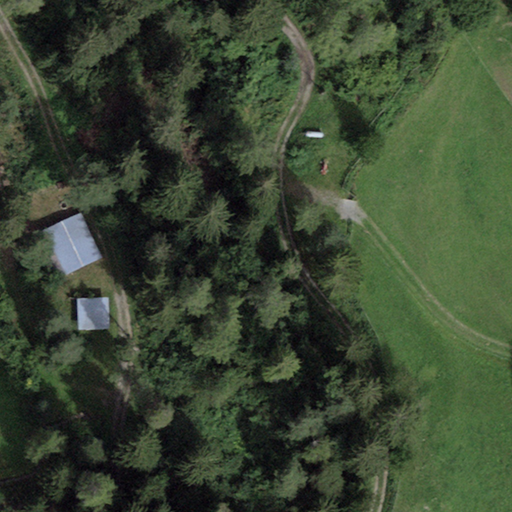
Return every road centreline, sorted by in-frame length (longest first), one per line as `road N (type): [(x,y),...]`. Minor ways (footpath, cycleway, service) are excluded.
road 1 (track): [(269,0),(306,61),(279,156),(290,218),(388,446),(379,511)]
road 2 (track): [(112,511),(126,305),(115,250),(43,109)]
road 3 (track): [(511,353),(443,318),(335,178),(286,132)]
